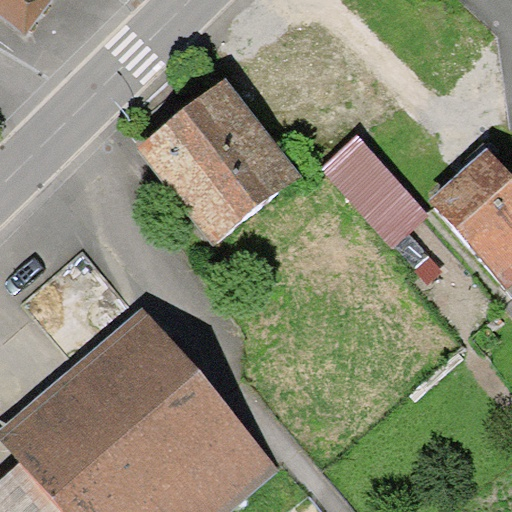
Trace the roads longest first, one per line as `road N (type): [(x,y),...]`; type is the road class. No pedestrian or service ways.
road 1 (unknown): [(58,134),(360,511)]
road 2 (tertiary): [(58,134),(189,0)]
